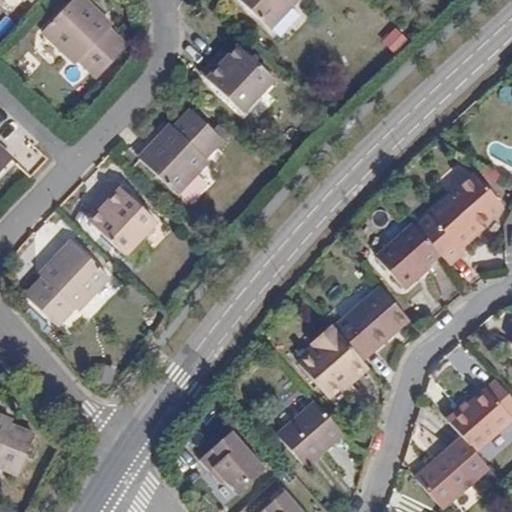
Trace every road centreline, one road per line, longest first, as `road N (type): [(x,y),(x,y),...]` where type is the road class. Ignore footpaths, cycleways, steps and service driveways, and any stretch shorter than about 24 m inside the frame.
road 1 (tertiary): [(511,21),(300,226),(116,458)]
road 2 (residential): [(370,511),(417,365),(511,286)]
road 3 (residential): [(71,165),(156,78),(166,54),(164,3)]
road 4 (residential): [(116,458),(0,307)]
